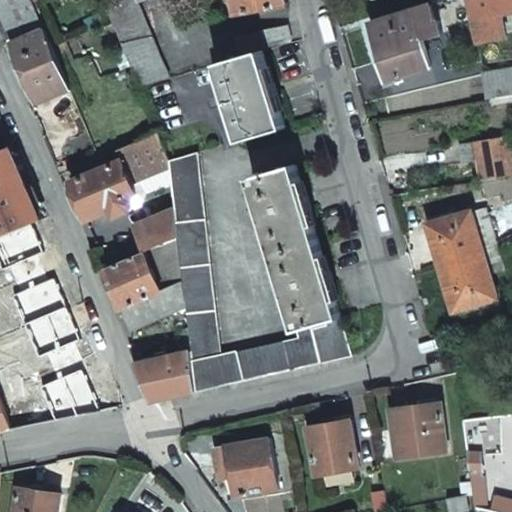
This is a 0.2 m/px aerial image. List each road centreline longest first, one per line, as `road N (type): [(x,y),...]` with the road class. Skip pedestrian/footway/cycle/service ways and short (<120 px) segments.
road 1 (residential): [(314,0),(412,359),(149,421)]
road 2 (residential): [(0,62),(149,421)]
road 3 (residential): [(0,448),(149,421)]
